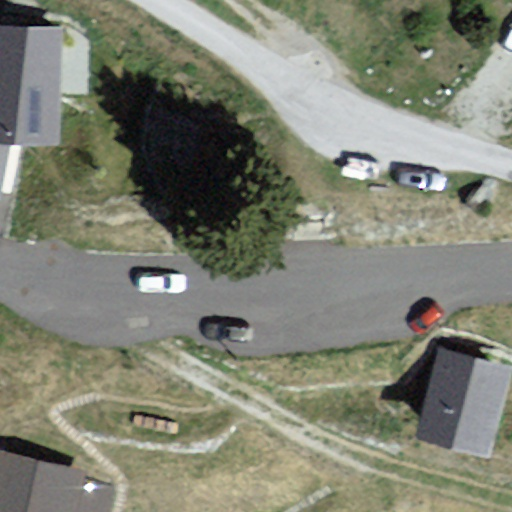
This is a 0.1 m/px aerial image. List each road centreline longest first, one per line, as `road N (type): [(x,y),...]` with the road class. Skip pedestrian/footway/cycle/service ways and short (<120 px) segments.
road 1 (unclassified): [(0,272),(186,281),(511,265)]
road 2 (track): [(87,279),(106,315),(192,375),(360,468),(511,501)]
road 3 (residential): [(511,164),(354,119),(166,0)]
